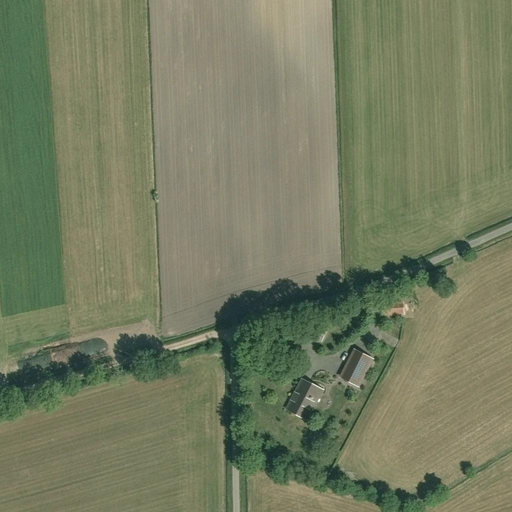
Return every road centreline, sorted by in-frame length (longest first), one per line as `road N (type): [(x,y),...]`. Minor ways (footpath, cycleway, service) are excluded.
road 1 (unclassified): [(235,511),(233,358),(241,327),(380,283),(511,226)]
road 2 (track): [(0,396),(238,331)]
